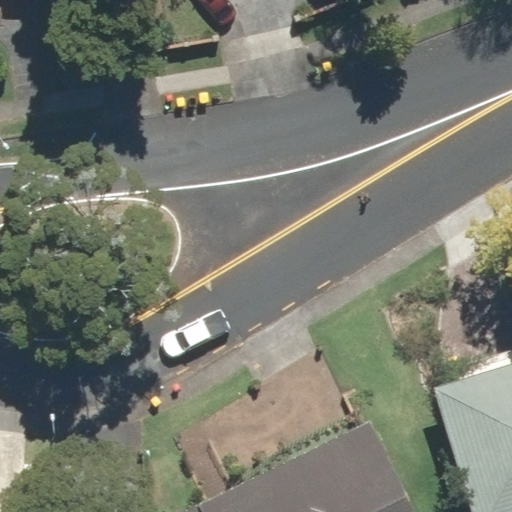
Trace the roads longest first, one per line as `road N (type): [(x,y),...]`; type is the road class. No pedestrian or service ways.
road 1 (residential): [(362,142),(170,289),(18,341),(0,337)]
road 2 (residential): [(0,138),(129,123),(362,142)]
road 3 (residential): [(511,84),(362,142)]
